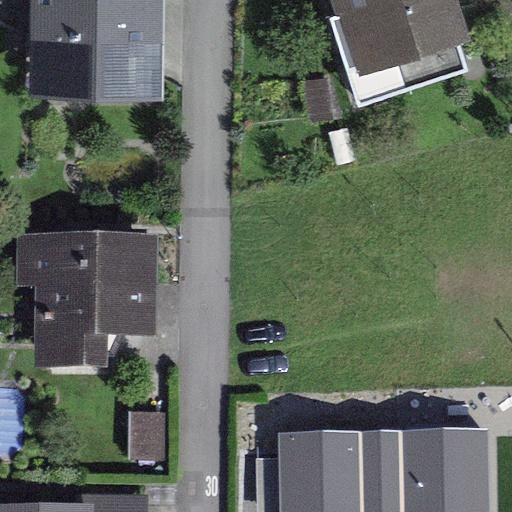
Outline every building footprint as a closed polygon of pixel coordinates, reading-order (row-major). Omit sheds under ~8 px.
[(166,0),(46,0),(46,75),(166,76),(166,0)] [(460,0),(343,0),(367,86),(476,55),(460,0)] [(159,223),(25,225),(26,297),(44,297),(45,353),(122,352),(122,320),(160,320),(159,223)] [(171,400),(130,401),(130,446),(171,446),(171,400)] [(279,437),(280,511),(488,511),(487,434),(279,437)] [(0,497),(0,511),(151,511),(152,480),(96,479),(96,498),(0,497)]
